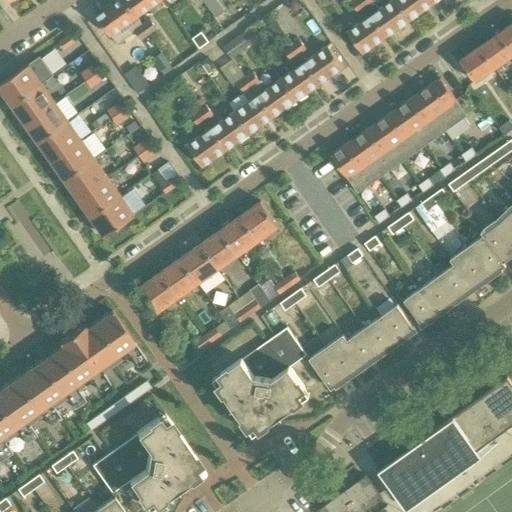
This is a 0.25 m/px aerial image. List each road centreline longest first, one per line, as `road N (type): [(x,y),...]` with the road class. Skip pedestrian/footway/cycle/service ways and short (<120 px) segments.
road 1 (residential): [(510,0),(29,341)]
road 2 (residential): [(235,511),(315,456),(346,419),(511,301)]
